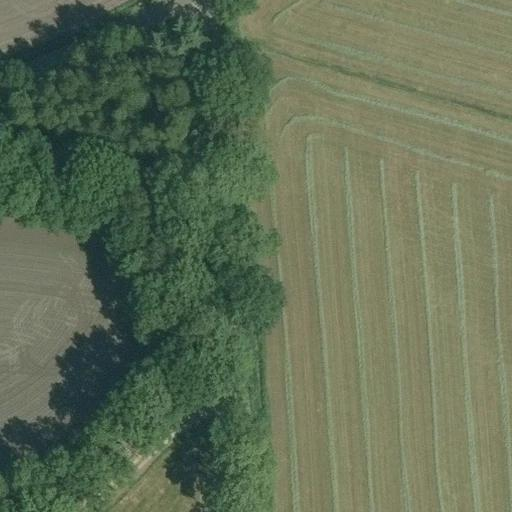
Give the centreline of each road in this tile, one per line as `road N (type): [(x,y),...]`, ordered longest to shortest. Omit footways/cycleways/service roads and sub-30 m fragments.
road 1 (unclassified): [(254,511),(217,0)]
road 2 (tertiary): [(0,89),(127,35),(181,0)]
